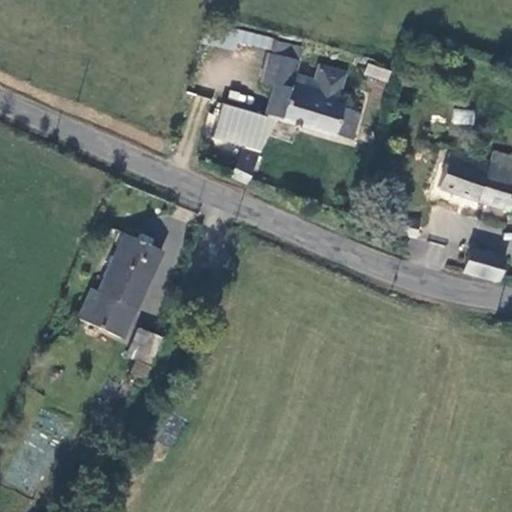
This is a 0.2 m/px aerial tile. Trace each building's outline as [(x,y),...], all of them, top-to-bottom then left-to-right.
[(287,48),(278,75),(291,80),(287,95),(302,100),(297,114),(297,116),(350,133),(360,102),(353,100),(357,86),(312,72),(317,57),(287,48)] [(367,63),(363,75),(387,83),(391,71),(367,63)] [(282,109),(297,114),(302,100),(287,95),(282,109)] [(452,123),(473,126),(475,111),(453,108),(452,123)] [(498,206),(511,164),(511,154),(484,147),(481,158),(445,147),(434,186),(498,206)] [(249,161),(241,173),(256,179),(265,165),(249,161)] [(416,221),(399,216),(394,233),(412,237),(416,221)] [(111,337),(156,250),(119,232),(89,290),(81,287),(68,314),(111,337)] [(424,265),(439,269),(445,246),(430,241),(424,265)] [(456,270),(489,281),(497,255),(467,245),(456,270)] [(131,330),(122,347),(135,354),(142,357),(153,340),(131,330)] [(135,354),(122,347),(118,356),(132,364),(135,354)]
